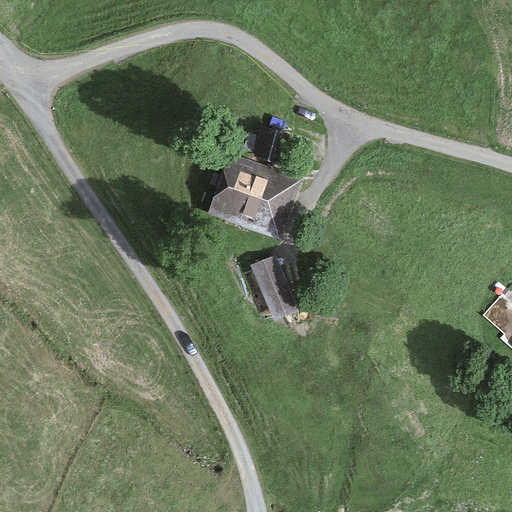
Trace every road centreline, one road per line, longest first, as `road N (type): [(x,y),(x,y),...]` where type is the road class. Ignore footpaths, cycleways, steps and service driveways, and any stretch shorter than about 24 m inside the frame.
road 1 (track): [(0,60),(19,85),(171,33),(223,32),(343,114),(511,168)]
road 2 (track): [(19,85),(176,327),(231,430),(255,511)]
